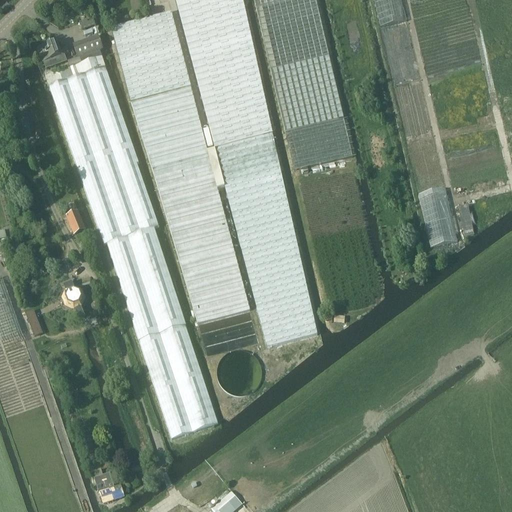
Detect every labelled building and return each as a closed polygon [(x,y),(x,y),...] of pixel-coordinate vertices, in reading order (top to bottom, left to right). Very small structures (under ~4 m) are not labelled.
[(214,151),(224,189),(267,349),(318,336),(273,135),(242,0),(174,0),(214,150),(214,151)] [(253,0),(285,133),(344,120),(315,0),(253,0)] [(208,154),(207,153),(191,88),(190,89),(171,13),(111,29),(131,104),(197,325),(250,312),(217,191),(213,173),(210,163),(208,154)] [(87,20),(80,23),(83,31),(95,26),(93,20),(88,22),(87,20)] [(389,27),(383,26),(382,34),(389,61),(391,51),(393,62),(395,56),(402,54),(402,52),(405,51),(392,49),(394,39),(395,43),(401,44),(399,38),(398,43),(397,37),(388,35),(396,33),(394,26),(389,27)] [(218,426),(154,230),(159,229),(137,165),(139,164),(105,68),(102,58),(100,52),(103,51),(98,37),(73,46),(78,59),(69,63),(71,69),(45,76),(49,87),(49,88),(104,247),(107,246),(138,343),(139,343),(171,441),(218,426)] [(59,51),(56,44),(38,50),(43,64),(51,61),(53,66),(62,63),(62,61),(64,60),(63,56),(68,54),(66,48),(59,51)] [(394,83),(406,143),(432,137),(420,77),(394,83)] [(344,120),(285,133),(294,171),(353,158),(344,120)] [(210,163),(213,173),(217,191),(224,189),(214,151),(207,153),(208,154),(210,163)] [(417,190),(428,243),(455,237),(444,184),(417,190)] [(468,205),(458,207),(464,238),(474,236),(468,205)] [(74,236),(83,233),(76,214),(67,217),(74,236)] [(0,278),(0,404),(37,511),(83,511),(2,278),(0,278)] [(79,322),(84,319),(79,305),(81,301),(79,295),(74,293),(69,295),(66,299),(69,305),(73,307),(79,322)] [(95,315),(85,320),(88,328),(99,323),(95,315)] [(262,378),(262,374),(262,370),(260,366),(259,362),(256,359),(253,356),(249,354),(245,353),(241,352),(237,352),(233,353),(229,355),(226,358),(223,361),(221,364),(219,368),(218,372),(218,376),(219,380),(221,384),(223,388),(226,391),(229,393),(233,395),(237,396),(241,396),(245,395),(249,394),(253,392),(256,389),(258,386),(260,382),(262,378)] [(110,474),(94,480),(99,494),(103,505),(124,498),(121,487),(114,489),(110,474)] [(231,493),(211,510),(213,511),(234,511),(242,506),(231,493)]
